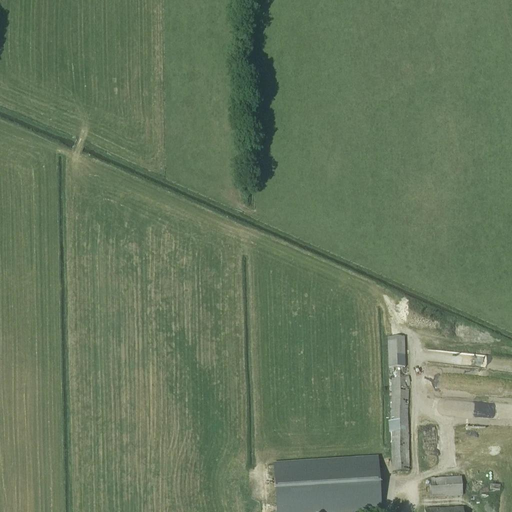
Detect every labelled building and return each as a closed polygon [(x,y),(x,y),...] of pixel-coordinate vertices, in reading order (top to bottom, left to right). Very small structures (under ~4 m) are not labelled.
[(391,300),(389,307),(402,311),(404,304),(391,300)] [(403,339),(386,339),(391,473),(408,472),(403,339)] [(467,362),(486,365),(488,357),(469,353),(467,362)] [(421,433),(412,433),(413,451),(421,451),(421,433)] [(379,511),(380,511),(377,459),(272,465),(274,511),(379,511)] [(460,478),(428,480),(430,500),(461,498),(460,478)] [(403,493),(413,494),(413,481),(403,481),(403,493)] [(393,495),(393,511),(415,511),(415,495),(393,495)]
